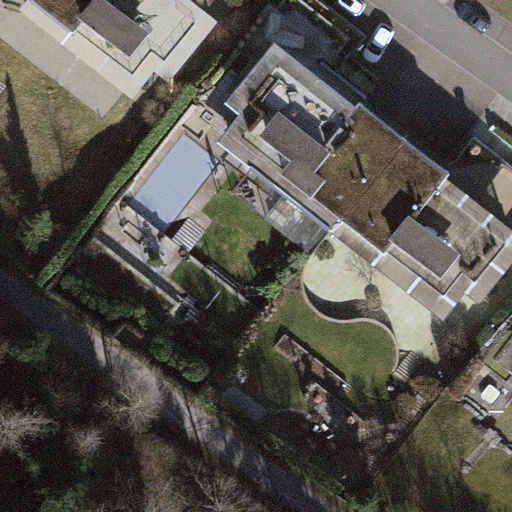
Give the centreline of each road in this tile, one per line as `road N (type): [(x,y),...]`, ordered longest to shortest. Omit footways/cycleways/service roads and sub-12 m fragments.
road 1 (track): [(0,267),(318,511)]
road 2 (residential): [(394,0),(511,87)]
